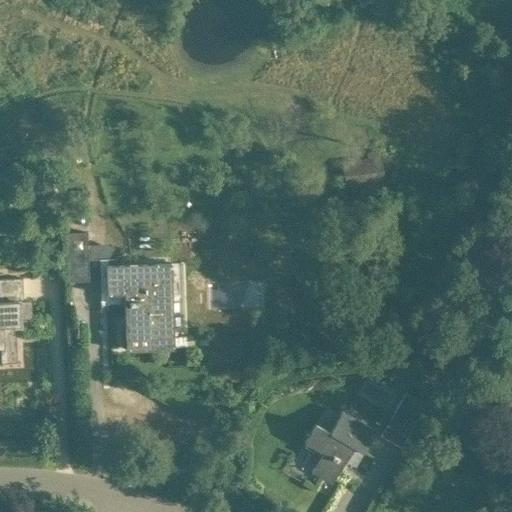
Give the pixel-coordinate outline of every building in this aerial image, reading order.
[(342,163),(345,187),(385,183),(382,159),(368,160),(342,163)] [(65,232),(67,281),(89,280),(87,244),(87,232),(65,232)] [(174,336),(172,262),(106,265),(107,294),(124,294),(126,338),(174,336)] [(16,352),(14,325),(19,325),(18,317),(30,317),(29,299),(22,299),(21,276),(0,277),(0,359),(4,360),(4,352),(16,352)] [(405,392),(390,418),(410,430),(426,404),(405,392)] [(314,423),(304,442),(322,453),(311,472),(331,484),(347,457),(356,463),(375,430),(341,411),(329,432),(314,423)] [(440,475),(454,486),(462,477),(448,465),(440,475)]
